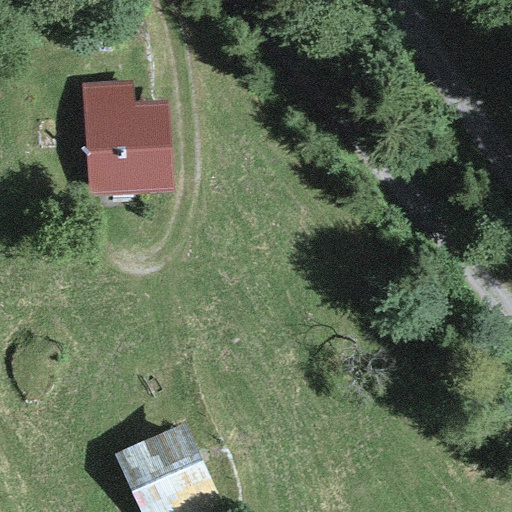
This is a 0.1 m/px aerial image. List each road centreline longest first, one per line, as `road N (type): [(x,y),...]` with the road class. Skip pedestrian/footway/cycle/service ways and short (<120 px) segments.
road 1 (track): [(511,300),(225,0)]
road 2 (track): [(418,0),(511,169)]
